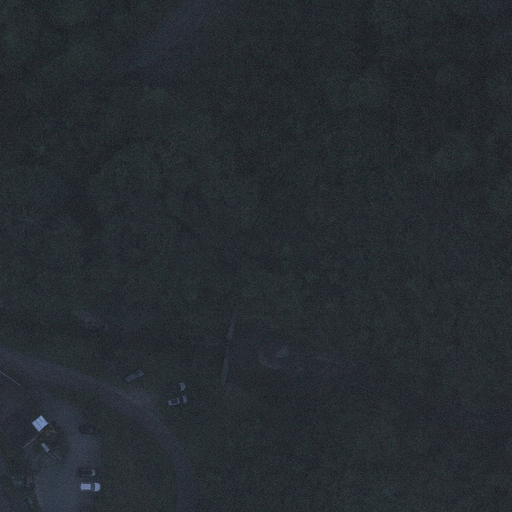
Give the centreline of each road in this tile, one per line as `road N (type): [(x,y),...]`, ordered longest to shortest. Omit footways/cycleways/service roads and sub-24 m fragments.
road 1 (track): [(0,123),(156,0)]
road 2 (track): [(87,380),(127,401),(182,449),(188,511)]
